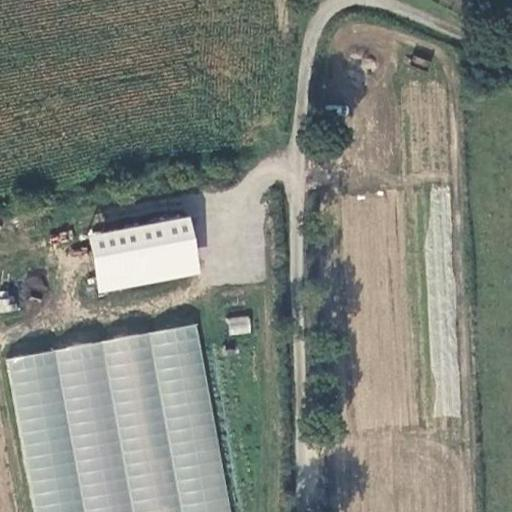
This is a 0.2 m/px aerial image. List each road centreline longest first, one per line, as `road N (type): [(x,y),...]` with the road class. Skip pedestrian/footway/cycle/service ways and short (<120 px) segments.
road 1 (unclassified): [(300,511),(304,82),(317,22),(350,0)]
road 2 (unclassified): [(371,0),(511,55)]
